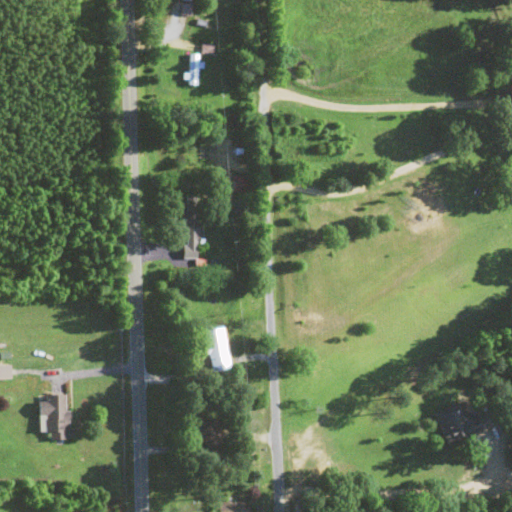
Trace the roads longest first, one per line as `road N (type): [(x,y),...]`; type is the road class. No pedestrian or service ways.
road 1 (residential): [(448,511),(444,285),(393,0)]
road 2 (residential): [(106,511),(91,0)]
road 3 (residential): [(102,365),(448,355)]
